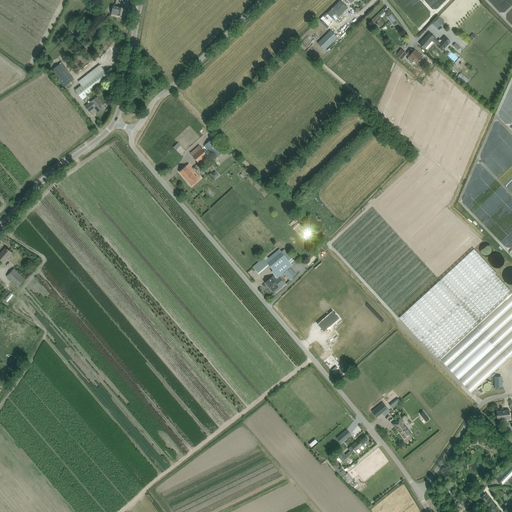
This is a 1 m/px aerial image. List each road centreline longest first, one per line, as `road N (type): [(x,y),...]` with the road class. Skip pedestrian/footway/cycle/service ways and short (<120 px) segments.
road 1 (unclassified): [(417,492),(133,146),(133,133)]
road 2 (unknown): [(123,511),(150,483),(313,363)]
road 3 (unclassified): [(133,133),(153,101),(263,0)]
road 4 (tertiary): [(0,229),(46,177),(115,120)]
road 5 (unclassified): [(417,492),(479,406),(511,394)]
road 6 (tertiary): [(115,120),(140,0)]
